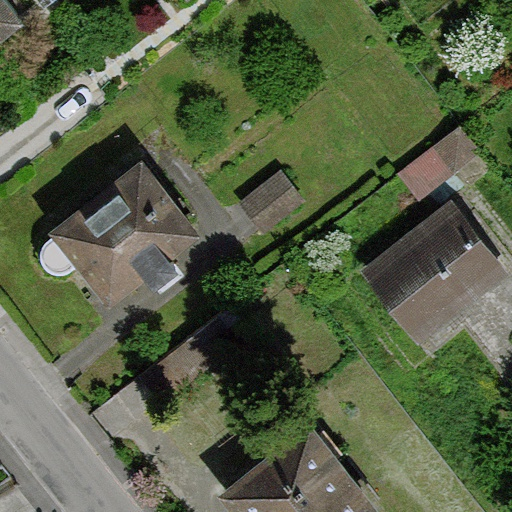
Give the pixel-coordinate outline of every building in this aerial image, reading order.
[(0,0),(0,30),(20,14),(7,0),(0,0)] [(141,158),(53,229),(110,299),(198,229),(141,158)] [(279,164),(238,196),(264,229),(306,196),(279,164)] [(448,197),(359,268),(416,338),(504,267),(448,197)] [(305,418),(216,489),(234,511),(379,511),(380,511),(305,418)]
